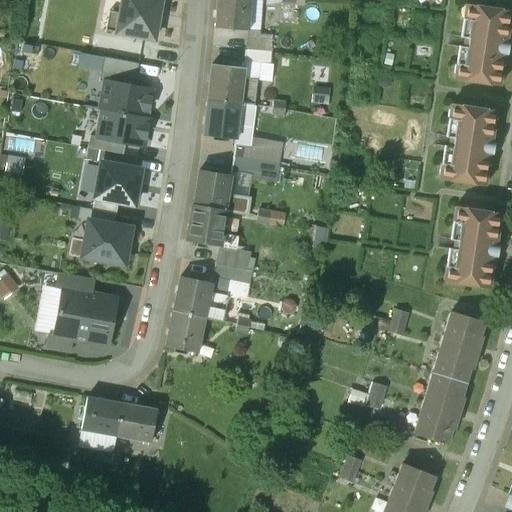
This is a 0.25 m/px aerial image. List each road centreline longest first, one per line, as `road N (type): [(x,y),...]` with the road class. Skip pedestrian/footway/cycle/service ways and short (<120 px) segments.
road 1 (residential): [(0,366),(83,382),(122,379),(145,352),(175,211),(200,0)]
road 2 (residential): [(457,511),(511,356)]
